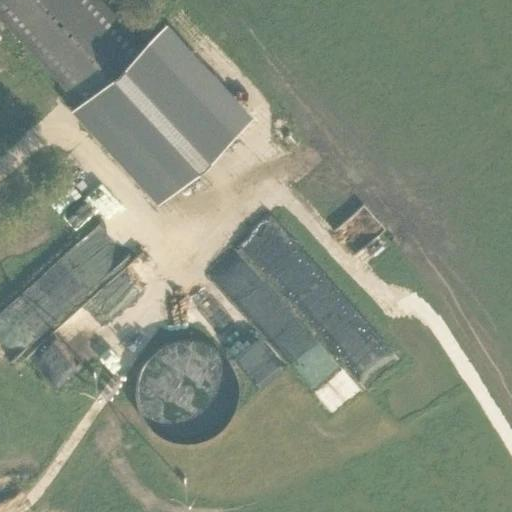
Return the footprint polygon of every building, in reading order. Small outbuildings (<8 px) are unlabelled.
[(0,0),(0,13),(80,100),(143,42),(103,0),(0,0)] [(145,0),(103,0),(143,42),(165,21),(145,0)] [(149,37),(143,42),(80,100),(71,108),(158,201),(235,129),(149,37)] [(307,315),(340,291),(325,271),(292,295),(307,315)] [(118,361),(142,328),(116,309),(92,342),(118,361)] [(299,317),(271,342),(314,389),(342,364),(299,317)] [(149,374),(144,377),(181,438),(246,399),(203,327),(143,363),(149,374)]
